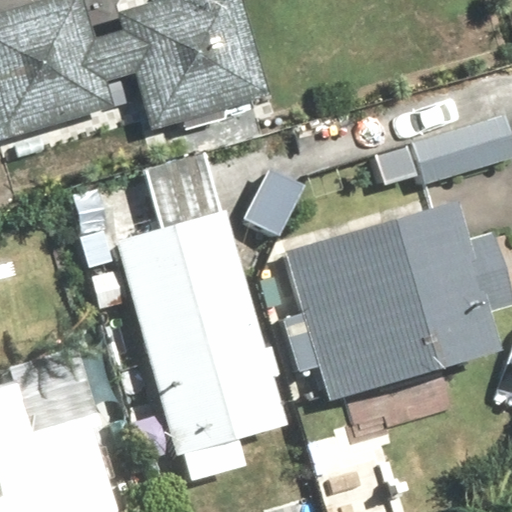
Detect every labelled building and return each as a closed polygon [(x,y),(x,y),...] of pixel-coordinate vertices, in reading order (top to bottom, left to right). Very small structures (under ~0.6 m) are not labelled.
[(0,0),(0,142),(106,111),(75,9),(106,1),(105,0),(0,0)] [(246,2),(104,32),(127,138),(269,108),(246,2)] [(489,114),(393,142),(407,190),(503,162),(489,114)] [(454,227),(280,269),(316,418),(490,376),(454,227)] [(224,233),(106,262),(164,504),(283,475),(224,233)] [(0,392),(0,511),(112,511),(95,424),(27,446),(16,387),(0,392)]
